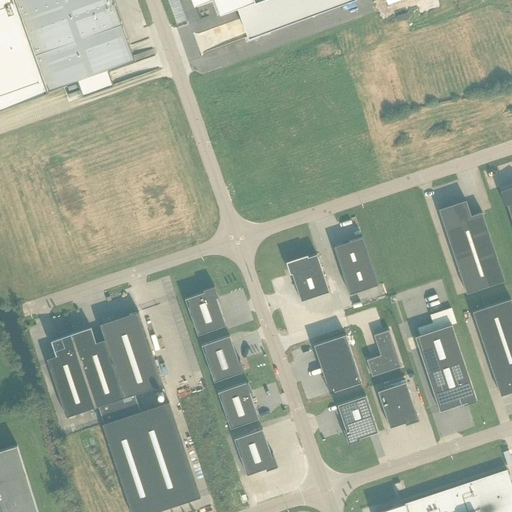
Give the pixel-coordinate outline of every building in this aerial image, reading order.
[(0,0),(0,106),(135,60),(113,0),(0,0)] [(358,5),(356,0),(192,0),(196,10),(217,3),(220,10),(246,1),(259,38),(250,42),(250,43),(358,5)] [(14,179),(0,183),(0,278),(42,265),(14,179)] [(505,205),(507,205),(511,219),(511,186),(511,187),(501,191),(505,205)] [(505,281),(482,211),(471,215),(466,200),(438,209),(443,224),(467,294),(494,285),(505,281)] [(363,237),(334,246),(350,294),(379,285),(363,237)] [(454,282),(461,280),(450,245),(443,248),(454,282)] [(308,255),(286,262),(290,274),(292,274),(301,301),(330,292),(317,254),(308,257),(308,255)] [(213,286),(203,289),(204,291),(185,298),(198,335),(226,325),(217,298),(219,298),(215,286),(213,287),(213,286)] [(511,389),(511,301),(511,298),(472,311),(500,394),(511,389)] [(433,323),(418,328),(420,335),(452,324),(456,323),(451,308),(430,315),(433,323)] [(71,333),(96,407),(97,406),(103,424),(102,424),(131,511),(154,511),(200,497),(169,402),(141,411),(135,394),(163,384),(139,311),(100,324),(106,339),(96,342),(91,327),(71,333)] [(467,404),(477,401),(476,399),(477,399),(452,324),(420,335),(415,336),(440,411),(467,402),(467,404)] [(389,330),(374,335),(381,355),(367,359),(372,376),(401,366),(389,330)] [(96,407),(71,333),(51,340),(57,355),(47,359),(67,417),(96,407)] [(346,334),(314,345),(330,393),(362,382),(346,334)] [(230,335),(202,345),(215,382),(243,372),(242,371),(244,370),(241,361),(239,362),(230,335)] [(419,420),(406,381),(378,391),(390,428),(406,422),(407,424),(419,420)] [(218,392),(231,428),(259,418),(250,392),(252,391),(248,382),(246,382),(218,392)] [(338,404),(347,431),(345,432),(349,444),(360,440),(359,438),(378,432),(366,395),(338,404)] [(267,470),(278,466),(274,455),(272,455),(264,432),(263,428),(234,438),(247,475),(266,468),(267,470)] [(38,511),(17,445),(0,450),(0,511),(38,511)] [(511,511),(511,483),(507,469),(378,511),(511,511)]
